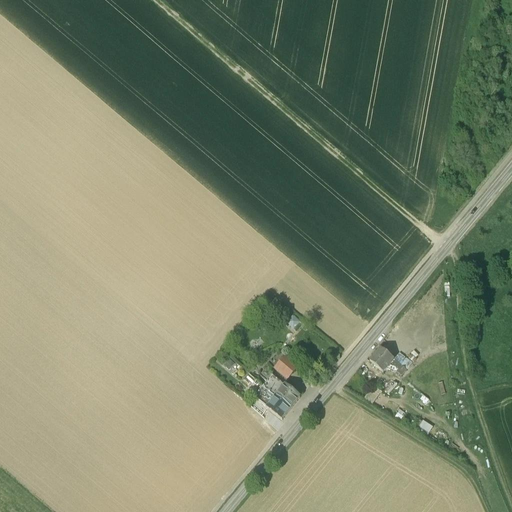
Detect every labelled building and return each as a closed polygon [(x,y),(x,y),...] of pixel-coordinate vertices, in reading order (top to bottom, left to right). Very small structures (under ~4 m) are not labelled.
[(394,360),(380,349),(369,362),(375,367),(373,369),(376,371),(378,369),(383,373),(394,360)] [(291,373),(281,365),(277,371),(286,379),(291,373)] [(401,366),(396,372),(401,376),(406,370),(401,366)] [(272,380),(265,389),(271,394),(278,386),(280,383),(274,377),(272,380)] [(282,390),(276,398),(291,409),(300,398),(285,387),(282,390)] [(362,399),(371,404),(379,392),(370,387),(362,399)] [(257,399),(256,400),(263,405),(271,394),(265,389),(258,397),(257,399)] [(291,409),(276,398),(267,409),(282,420),(291,409)] [(426,436),(432,427),(422,420),(416,428),(426,436)]
